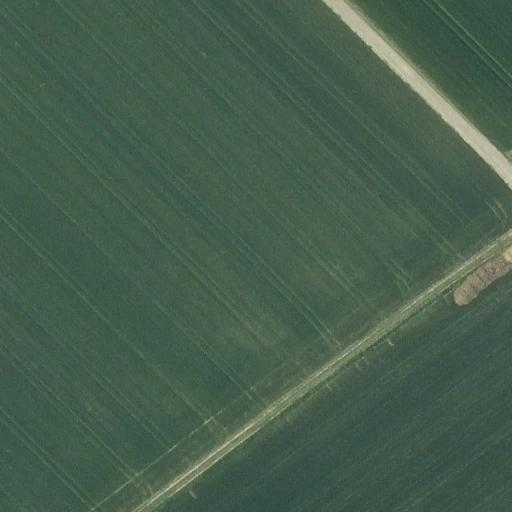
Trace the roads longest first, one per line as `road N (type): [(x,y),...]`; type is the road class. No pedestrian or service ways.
road 1 (track): [(166,511),(511,248)]
road 2 (track): [(511,182),(329,0)]
